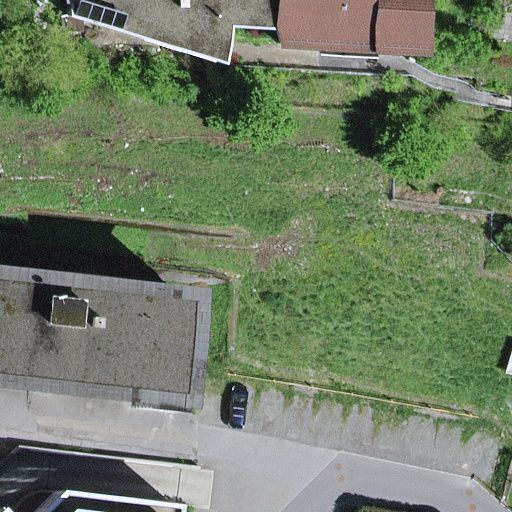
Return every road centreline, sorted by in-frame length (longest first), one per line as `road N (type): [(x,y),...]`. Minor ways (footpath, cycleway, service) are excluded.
road 1 (residential): [(0,428),(355,473)]
road 2 (residential): [(355,473),(457,498),(475,511)]
